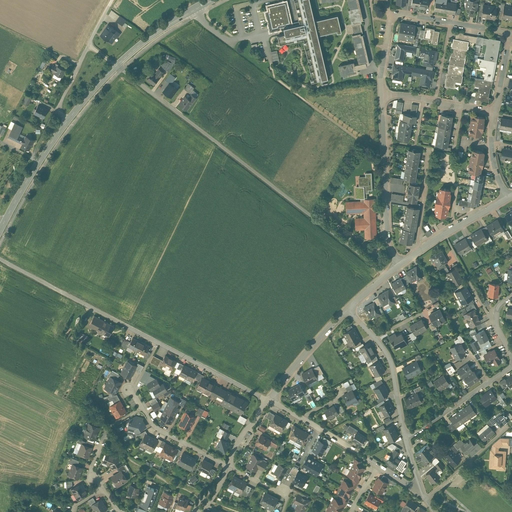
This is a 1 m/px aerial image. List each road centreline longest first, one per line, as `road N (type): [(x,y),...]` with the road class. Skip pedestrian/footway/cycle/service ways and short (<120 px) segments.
road 1 (unclassified): [(386,274),(115,66)]
road 2 (residential): [(268,400),(0,260)]
road 3 (residential): [(381,96),(391,12),(509,32)]
road 4 (residential): [(400,263),(389,246),(381,96)]
road 5 (secondary): [(68,118),(0,232)]
road 6 (residential): [(404,438),(511,366)]
road 7 (residential): [(377,465),(268,400)]
road 8 (residential): [(128,390),(153,425),(227,464)]
road 9 (residential): [(347,308),(268,400)]
